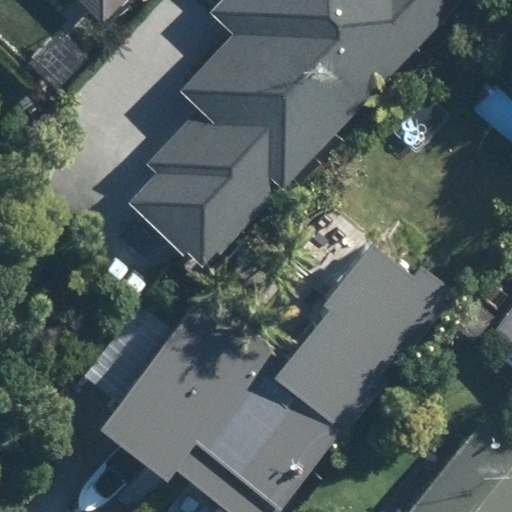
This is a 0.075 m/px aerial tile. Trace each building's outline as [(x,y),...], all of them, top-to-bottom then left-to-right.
[(87,0),(101,14),(115,0),(87,0)] [(202,279),(451,0),(223,0),(216,9),(240,30),(189,87),(206,102),(117,202),(202,279)] [(235,511),(270,511),(456,287),(367,214),(311,283),(331,299),(289,350),(212,286),(180,325),(149,300),(79,384),(235,511)] [(511,303),(501,318),(511,325),(511,303)] [(511,511),(511,423),(491,405),(399,511),(511,511)]
